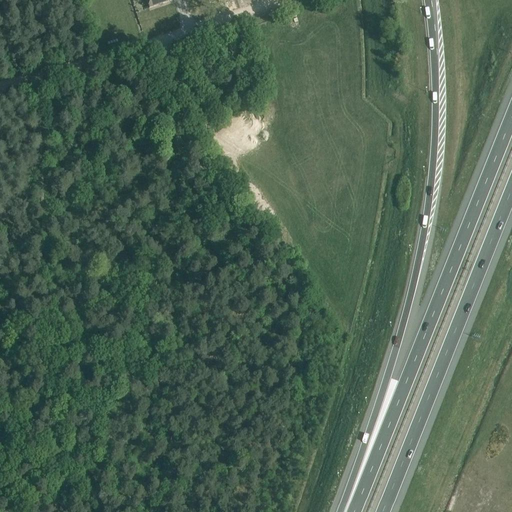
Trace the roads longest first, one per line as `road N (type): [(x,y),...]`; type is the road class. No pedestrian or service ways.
road 1 (motorway): [(428,0),(435,87),(421,246),(347,511)]
road 2 (motorway): [(511,114),(353,511)]
road 3 (track): [(155,40),(345,336)]
road 4 (motorway): [(382,511),(511,186)]
road 5 (track): [(38,76),(285,0)]
